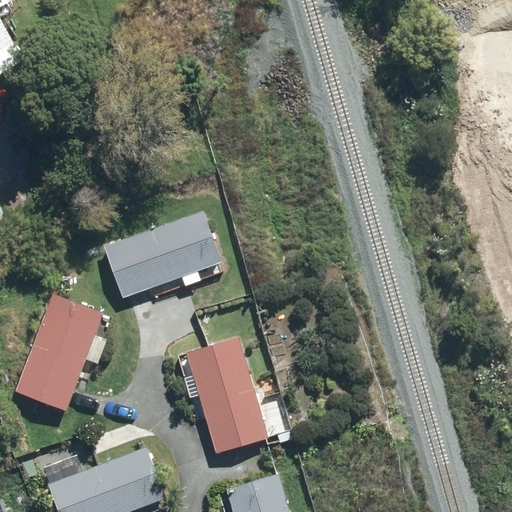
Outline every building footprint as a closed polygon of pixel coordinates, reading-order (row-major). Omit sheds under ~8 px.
[(0,81),(7,78),(0,64),(0,60),(23,48),(0,5),(0,81)] [(201,274),(226,265),(208,216),(110,251),(128,301),(186,280),(190,289),(204,284),(201,274)] [(58,297),(19,395),(69,415),(107,316),(58,297)] [(243,342),(192,356),(221,456),(271,442),(243,342)] [(150,451),(53,487),(62,511),(142,511),(169,502),(150,451)] [(24,466),(29,480),(39,477),(34,462),(24,466)] [(302,464),(290,468),(293,477),(305,473),(302,464)] [(292,511),(282,477),(232,492),(237,511),(292,511)]
